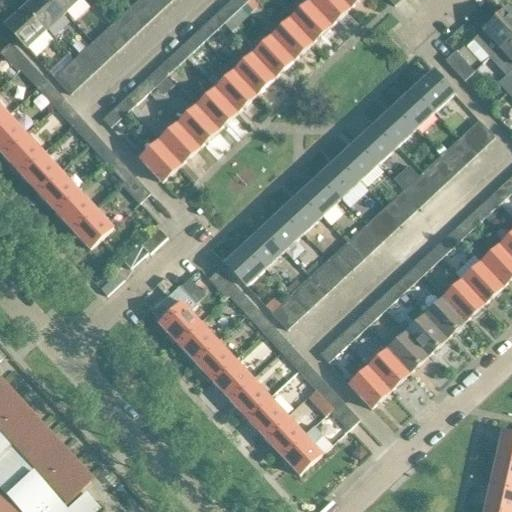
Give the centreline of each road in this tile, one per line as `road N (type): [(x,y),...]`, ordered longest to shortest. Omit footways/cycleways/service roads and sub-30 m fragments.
road 1 (residential): [(346,511),(511,359)]
road 2 (residential): [(208,511),(60,357)]
road 3 (residential): [(60,357),(189,232)]
